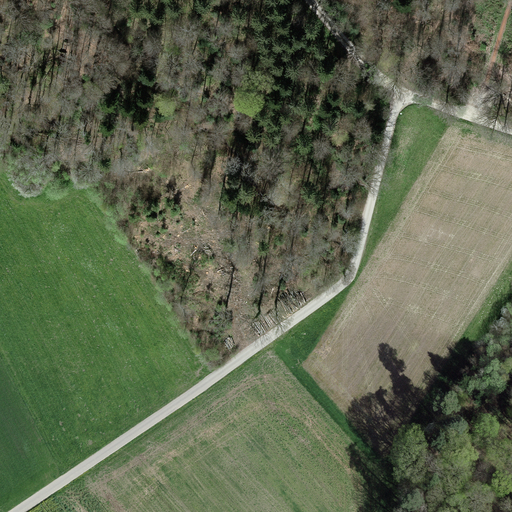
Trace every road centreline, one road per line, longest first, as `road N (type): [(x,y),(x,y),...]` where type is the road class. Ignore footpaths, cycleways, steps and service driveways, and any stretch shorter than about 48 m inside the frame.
road 1 (unclassified): [(397,93),(354,267),(340,286),(11,511)]
road 2 (track): [(314,0),(397,93)]
